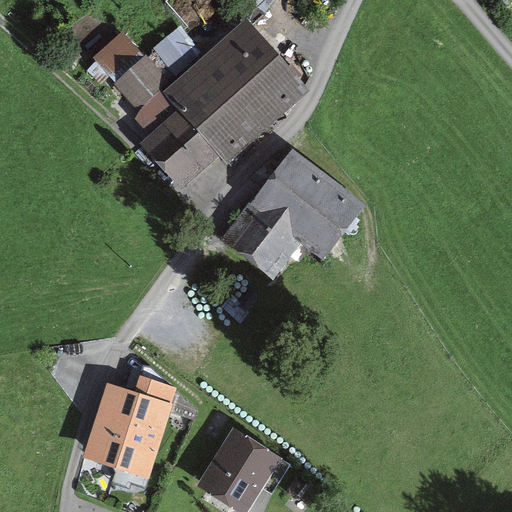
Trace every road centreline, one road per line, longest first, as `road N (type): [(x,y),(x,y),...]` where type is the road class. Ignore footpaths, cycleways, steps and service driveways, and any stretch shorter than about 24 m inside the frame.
road 1 (residential): [(356,0),(302,112),(119,347),(77,455),(67,511)]
road 2 (track): [(213,218),(0,21)]
